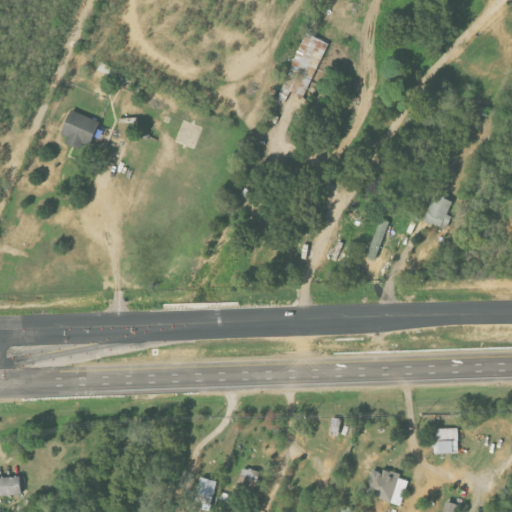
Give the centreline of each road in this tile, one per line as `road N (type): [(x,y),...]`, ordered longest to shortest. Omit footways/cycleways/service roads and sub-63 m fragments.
road 1 (trunk): [(511,311),(0,327)]
road 2 (trunk): [(50,381),(288,373)]
road 3 (trunk): [(288,373),(511,364)]
